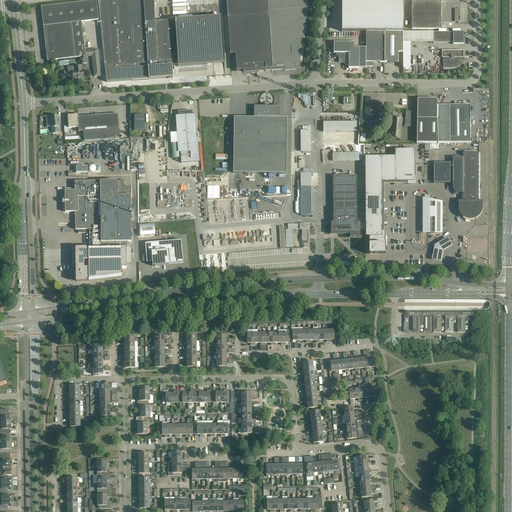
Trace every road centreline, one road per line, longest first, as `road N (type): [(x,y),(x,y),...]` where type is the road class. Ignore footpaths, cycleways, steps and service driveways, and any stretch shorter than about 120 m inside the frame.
road 1 (secondary): [(509,285),(281,279),(33,310)]
road 2 (secondary): [(34,321),(236,298),(394,294)]
road 3 (unclassified): [(23,103),(314,83)]
road 4 (unclassified): [(314,83),(471,81),(478,0)]
road 5 (primary): [(508,294),(508,511)]
road 6 (unknown): [(322,164),(315,124),(295,125),(296,215)]
road 7 (residential): [(238,356),(376,344)]
road 8 (tertiary): [(25,185),(23,311)]
road 9 (tertiary): [(33,310),(25,185)]
road 10 (primary): [(511,164),(509,285)]
road 11 (residential): [(302,450),(287,381),(238,378)]
